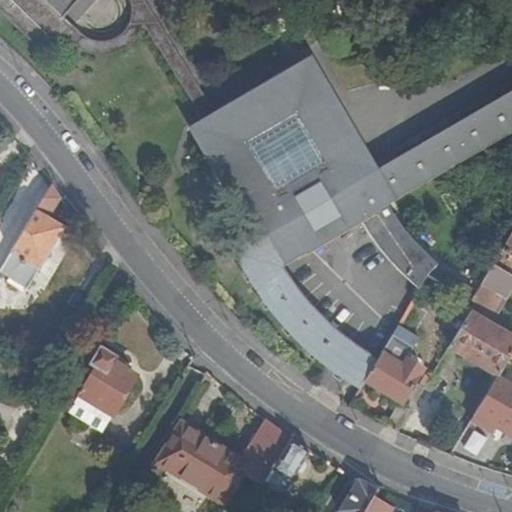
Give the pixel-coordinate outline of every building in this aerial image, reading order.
[(0,0),(0,11),(3,15),(20,30),(42,51),(65,27),(57,20),(75,0),(0,0)] [(511,90),(360,180),(350,160),(347,162),(311,95),(301,89),(292,87),(225,128),(221,134),(220,146),(261,215),(259,216),(269,233),(234,253),(272,313),(304,349),(328,369),(358,390),(363,383),(375,361),(341,337),(310,305),(279,268),(511,130),(511,90)] [(62,197),(50,182),(0,267),(27,283),(64,223),(51,215),(62,197)] [(459,210),(448,192),(438,198),(450,216),(459,210)] [(511,230),(502,247),(511,253),(511,230)] [(402,278),(418,290),(422,284),(428,273),(434,264),(400,231),(377,249),(402,278)] [(454,278),(434,264),(428,273),(451,287),(471,300),(476,292),(471,289),(454,278)] [(469,308),(492,322),(511,285),(511,275),(493,264),(476,292),(471,300),(474,301),(469,308)] [(451,287),(428,273),(422,284),(446,298),(451,287)] [(448,344),(472,359),(489,332),(494,323),(492,322),(469,308),(448,344)] [(498,337),(503,329),(494,323),(489,332),(498,337)] [(382,425),(396,432),(412,406),(402,400),(422,367),(405,356),(418,336),(398,324),(375,361),(363,383),(396,403),(382,425)] [(503,361),(511,346),(511,334),(503,329),(498,337),(489,332),(472,359),(496,374),(503,361)] [(91,375),(73,406),(105,425),(136,374),(114,360),(117,356),(102,346),(87,371),(91,375)] [(511,386),(494,376),(473,412),(475,414),(496,427),(511,436),(511,386)] [(492,434),(496,427),(475,414),(471,422),(492,434)] [(289,436),(263,417),(238,458),(180,424),(156,463),(221,503),(241,470),(261,482),(264,479),(289,436)] [(308,449),(289,436),(264,479),(283,492),(308,449)] [(377,487),(357,477),(337,511),(338,511),(362,511),(375,492),(377,487)] [(375,492),(362,511),(395,511),(392,510),(395,506),(375,492)]
